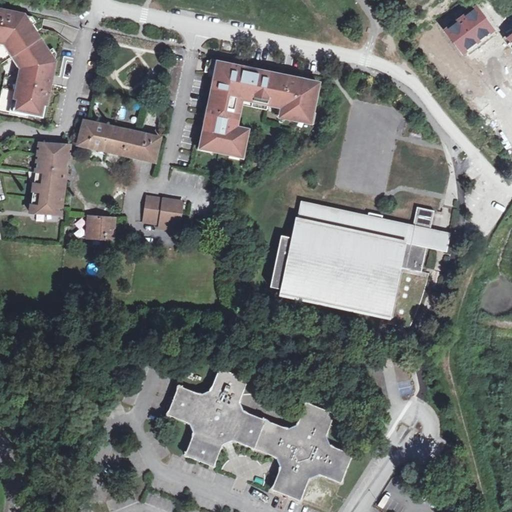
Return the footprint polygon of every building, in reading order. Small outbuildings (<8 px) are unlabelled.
[(476,5),(444,28),(463,55),(495,32),(476,5)] [(0,66),(4,73),(0,96),(0,113),(27,119),(28,116),(43,119),(47,97),(46,97),(50,76),(51,76),(53,63),(42,46),(39,47),(31,35),(33,34),(28,25),(21,16),(8,14),(8,15),(0,13),(0,66)] [(37,19),(28,25),(33,34),(39,30),(40,25),(41,20),(37,19)] [(210,72),(216,72),(212,92),(216,93),(213,107),(209,106),(207,116),(211,117),(210,122),(206,121),(202,143),(214,146),(213,150),(228,153),(228,149),(243,152),(248,130),(237,128),(241,104),(242,98),(268,104),(283,107),(282,111),(297,114),(312,117),(319,83),(304,80),(303,85),(297,83),(298,79),(259,71),(259,74),(244,70),(244,67),(218,62),(212,61),(210,72)] [(242,98),(241,104),(267,109),(268,104),(242,98)] [(297,114),(282,111),(281,116),(296,119),(297,114)] [(311,122),(312,117),(297,114),(296,119),(311,122)] [(78,146),(154,163),(156,157),(160,139),(84,121),(84,123),(81,135),(78,146)] [(61,215),(70,147),(39,144),(30,213),(61,215)] [(147,198),(143,222),(159,225),(159,228),(178,231),(182,202),(147,198)] [(450,233),(437,231),(431,229),(435,210),(417,207),(414,220),(383,215),(383,212),(369,209),(369,213),(307,202),(304,220),(297,218),(293,238),(282,235),(271,287),(282,289),(281,294),(390,318),(388,323),(394,325),(410,328),(413,321),(419,307),(424,293),(430,273),(422,271),(427,247),(433,249),(447,251),(450,233)] [(112,240),(113,218),(89,216),(88,238),(112,240)] [(214,468),(223,446),(233,441),(254,450),(266,421),(266,420),(246,412),(241,400),(250,379),(220,367),(212,389),(199,394),(179,386),(168,415),(189,424),(193,434),(185,456),(214,468)] [(300,503),(309,481),(320,476),(340,485),(352,455),(332,447),(328,435),(336,414),(307,402),(298,424),(286,429),(266,421),(254,450),(275,459),(280,469),(271,491),(300,503)]
